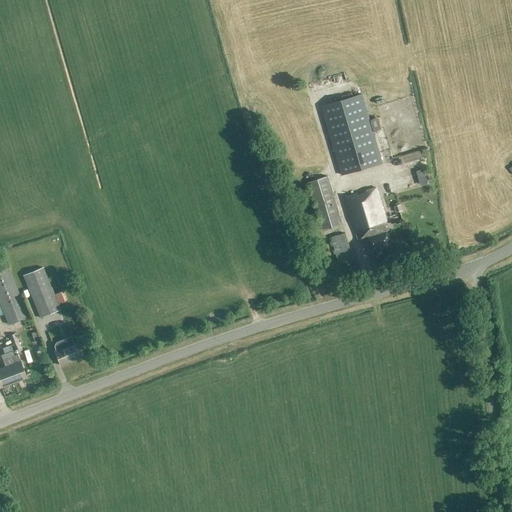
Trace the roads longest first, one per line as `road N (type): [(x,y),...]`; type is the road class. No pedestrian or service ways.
road 1 (tertiary): [(0,423),(218,339),(471,266)]
road 2 (unclassified): [(497,511),(471,266)]
road 3 (track): [(322,308),(240,88)]
